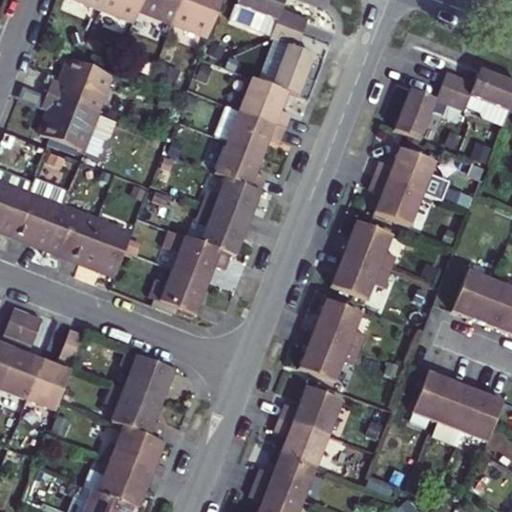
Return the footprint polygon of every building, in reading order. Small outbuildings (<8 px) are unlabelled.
[(104,16),(110,0),(68,0),(68,2),(104,16)] [(150,0),(110,0),(104,16),(139,30),(143,18),(150,0)] [(150,0),(143,18),(175,31),(186,0),(150,0)] [(223,3),(215,0),(186,0),(175,31),(207,44),(223,3)] [(236,0),(233,8),(276,25),(280,13),(284,0),(236,0)] [(227,24),(270,40),(274,27),(276,25),(233,8),(227,24)] [(280,13),(276,25),(274,27),(300,37),(306,22),(280,13)] [(272,44),(284,48),(294,52),(300,37),(274,27),(270,40),(269,42),(272,44)] [(272,44),(256,85),(268,90),(284,48),(272,44)] [(294,52),(284,48),(268,90),(286,97),(296,101),(312,59),(294,52)] [(50,90),(44,105),(93,124),(108,87),(67,72),(58,94),(50,90)] [(472,87),(467,102),(508,117),(511,106),(511,84),(478,72),(474,81),(472,87)] [(437,90),(467,102),(472,87),(443,75),(437,90)] [(237,114),(274,128),(279,115),(286,97),(268,90),(256,85),(249,83),(237,114)] [(437,90),(432,103),(462,114),(467,102),(437,90)] [(417,142),(432,103),(407,94),(392,133),(417,142)] [(16,111),(38,119),(44,105),(22,97),(16,111)] [(114,132),(93,124),(44,105),(38,119),(47,123),(39,144),(79,160),(86,144),(102,151),(108,148),(114,132)] [(214,140),(226,145),(237,114),(226,109),(214,140)] [(274,128),(237,114),(226,145),(262,159),(269,142),(274,128)] [(279,115),(274,128),(284,132),(289,118),(279,115)] [(284,132),(274,128),(269,142),(279,145),(284,132)] [(96,166),(102,151),(86,144),(79,160),(96,166)] [(222,182),(249,193),(255,178),(262,159),(226,145),(213,179),(222,182)] [(380,163),(373,181),(421,199),(428,179),(433,166),(397,153),(392,167),(380,163)] [(30,198),(34,188),(0,174),(0,233),(14,239),(30,198)] [(255,178),(249,193),(259,196),(265,182),(255,178)] [(447,186),(428,179),(421,199),(439,206),(447,186)] [(30,198),(14,239),(48,252),(64,211),(71,195),(37,181),(34,188),(30,198)] [(410,227),(421,199),(373,181),(368,194),(380,199),(374,214),(410,227)] [(206,195),(199,211),(246,229),(259,196),(249,193),(222,182),(216,199),(206,195)] [(64,211),(48,252),(82,265),(98,224),(64,211)] [(246,229),(199,211),(193,228),(202,232),(196,246),(229,258),(234,260),(246,229)] [(113,277),(124,251),(130,236),(98,224),(82,265),(113,277)] [(379,271),(385,255),(391,239),(355,226),(343,258),(379,271)] [(168,274),(206,289),(213,269),(223,273),(229,258),(196,246),(167,234),(161,250),(175,256),(168,274)] [(385,255),(379,271),(391,275),(396,260),(385,255)] [(373,287),(379,271),(343,258),(332,289),(368,302),(373,287)] [(391,275),(379,271),(373,287),(385,291),(391,275)] [(194,320),(206,289),(168,274),(163,288),(154,285),(148,303),(194,320)] [(511,336),(511,292),(465,275),(450,313),(461,318),(488,328),(511,336)] [(349,349),(354,334),(361,317),(324,304),(312,336),(349,349)] [(17,318),(4,313),(0,323),(0,338),(7,342),(17,318)] [(7,342),(21,346),(30,323),(17,318),(7,342)] [(60,334),(51,359),(62,364),(73,339),(60,334)] [(354,334),(349,349),(359,353),(365,338),(354,334)] [(343,365),(349,349),(312,336),(299,370),(336,384),(343,365)] [(17,357),(21,346),(7,342),(3,351),(17,357)] [(359,353),(349,349),(343,365),(354,369),(359,353)] [(17,357),(3,351),(0,359),(0,394),(17,402),(33,363),(17,357)] [(122,392),(157,406),(170,373),(123,355),(117,369),(129,374),(122,392)] [(51,359),(47,368),(59,373),(62,364),(51,359)] [(47,368),(33,363),(17,402),(43,412),(59,373),(47,368)] [(434,380),(425,376),(410,415),(485,444),(500,405),(488,400),(458,389),(434,380)] [(150,422),(157,406),(122,392),(110,388),(103,406),(113,410),(107,425),(122,431),(154,443),(161,426),(150,422)] [(277,422),(326,440),(340,404),(304,390),(296,412),(282,408),(277,422)] [(284,439),(276,460),(313,474),(326,440),(277,422),(272,435),(284,439)] [(110,445),(105,459),(149,476),(161,446),(154,443),(122,431),(115,447),(110,445)] [(149,476),(105,459),(99,474),(103,475),(96,492),(136,508),(149,476)] [(249,487),(301,506),(313,474),(276,460),(270,477),(255,472),(249,487)] [(298,511),(301,506),(249,487),(244,499),(257,504),(254,511),(298,511)] [(94,491),(85,511),(134,511),(136,508),(96,492),(94,491)]
